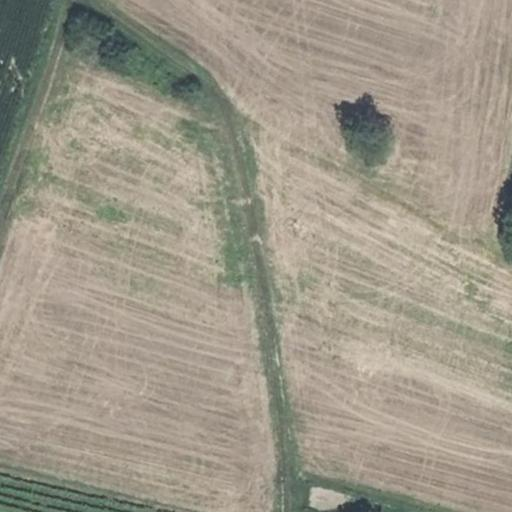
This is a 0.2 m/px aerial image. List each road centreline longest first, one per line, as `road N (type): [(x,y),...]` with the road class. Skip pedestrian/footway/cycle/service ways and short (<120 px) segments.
road 1 (track): [(284,511),(285,436),(260,275),(211,90),(86,0)]
road 2 (track): [(74,0),(0,223)]
